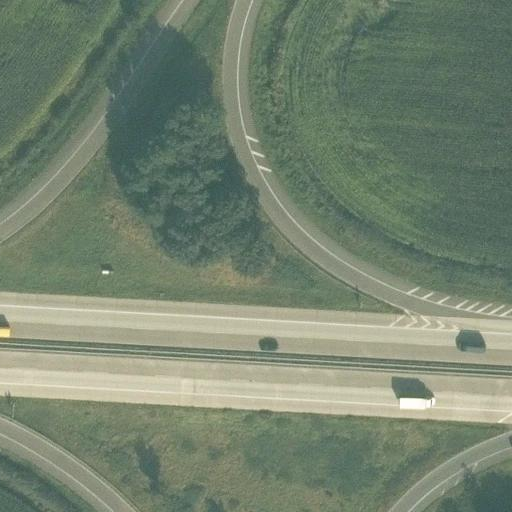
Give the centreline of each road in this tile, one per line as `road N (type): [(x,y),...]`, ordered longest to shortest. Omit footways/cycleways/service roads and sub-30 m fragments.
road 1 (motorway): [(0,365),(511,395)]
road 2 (motorway): [(511,349),(0,321)]
road 3 (motorway): [(511,323),(412,306),(355,278),(279,213),(252,177),(234,128),(230,75),(245,0)]
road 4 (motorway): [(193,0),(95,142),(0,232)]
road 5 (motorway): [(0,430),(81,477),(122,511)]
road 6 (motorway): [(398,511),(439,474),(511,440)]
